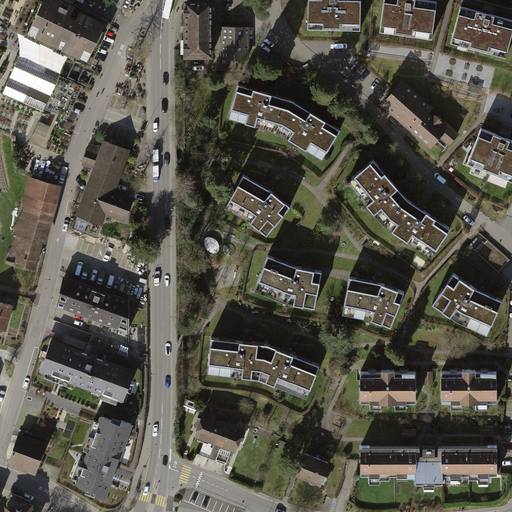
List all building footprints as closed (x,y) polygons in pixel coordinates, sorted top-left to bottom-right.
[(109,23),(59,0),(48,0),(33,33),(93,60),(109,23)] [(359,0),(309,0),(309,30),(359,31),(359,0)] [(435,2),(424,0),(385,0),(381,33),(430,40),(435,2)] [(183,30),(212,30),(212,3),(183,2),(183,30)] [(511,29),(511,20),(459,7),(449,43),(504,58),(511,29)] [(236,27),(220,27),(220,47),(220,59),(249,60),(250,27),(236,27)] [(212,30),(183,30),(183,59),(212,58),(212,30)] [(81,86),(20,59),(5,93),(66,120),(77,96),(81,86)] [(438,110),(402,79),(379,105),(433,150),(441,141),(449,148),(460,135),(435,113),(438,110)] [(270,94),(240,85),(229,117),(279,133),(322,160),(341,129),(316,114),(294,101),(270,94)] [(41,120),(32,141),(43,146),(52,125),(41,120)] [(511,139),(500,135),(482,128),(468,163),(511,180),(511,139)] [(132,151),(104,141),(102,148),(90,143),(82,164),(95,169),(77,216),(103,225),(107,215),(127,222),(135,200),(116,193),(132,151)] [(398,184),(376,158),(348,183),(385,225),(432,258),(452,226),(430,211),(409,197),(398,184)] [(245,222),(268,239),(292,210),(267,188),(244,175),(225,210),(245,222)] [(63,189),(30,180),(6,260),(39,270),(46,246),(63,189)] [(511,259),(488,239),(476,252),(499,272),(511,259)] [(297,268),(267,257),(255,289),(288,304),(317,310),(323,273),(297,268)] [(474,288),(454,274),(433,304),(457,321),(487,334),(502,300),(478,289),(474,288)] [(129,299),(63,276),(58,306),(130,331),(129,299)] [(371,320),(393,328),(407,293),(382,283),(353,278),(345,315),(371,320)] [(14,306),(0,302),(0,329),(8,331),(14,306)] [(247,339),(212,336),(207,372),(259,378),(309,397),(324,363),(293,351),(270,342),(247,339)] [(41,372),(124,403),(137,371),(53,340),(41,372)] [(387,374),(360,374),(359,404),(416,405),(416,375),(387,374)] [(468,375),(441,375),(441,405),(493,404),(493,374),(468,375)] [(248,429),(205,413),(200,425),(196,437),(199,438),(198,440),(204,443),(200,455),(227,465),(232,451),(239,454),(244,439),(248,429)] [(114,418),(113,421),(102,417),(99,424),(95,422),(85,450),(89,452),(83,467),(79,465),(74,479),(77,480),(75,485),(88,490),(87,492),(107,499),(134,425),(114,418)] [(48,444),(19,433),(8,464),(37,475),(48,444)] [(496,446),(361,447),(361,476),(413,476),(413,483),(444,483),(443,474),(496,474),(496,446)] [(327,461),(303,452),(294,473),(318,483),(327,461)] [(30,502),(12,492),(7,503),(7,506),(5,506),(5,511),(34,511),(34,504),(31,504),(30,502)]
